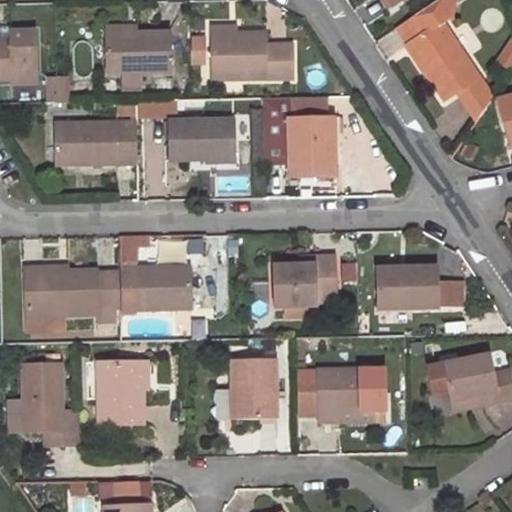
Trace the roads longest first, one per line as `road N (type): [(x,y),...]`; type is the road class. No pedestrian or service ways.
road 1 (residential): [(455,208),(71,228),(29,228),(0,215)]
road 2 (unclassified): [(455,208),(316,0)]
road 3 (residential): [(184,472),(345,472),(368,479),(407,511)]
